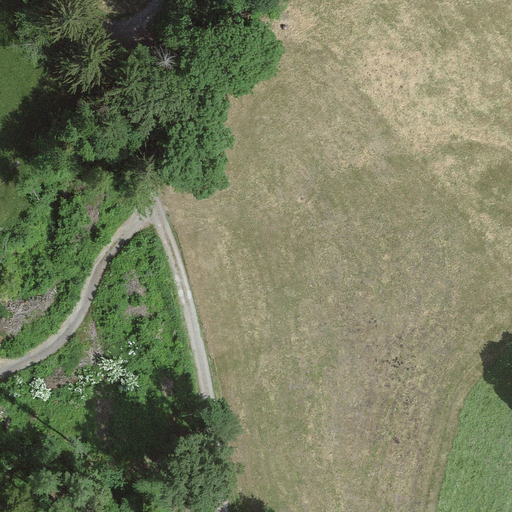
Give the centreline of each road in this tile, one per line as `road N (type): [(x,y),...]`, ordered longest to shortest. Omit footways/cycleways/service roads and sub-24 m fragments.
road 1 (track): [(226,511),(150,191)]
road 2 (track): [(0,367),(62,338),(150,191)]
road 3 (track): [(100,52),(150,191)]
